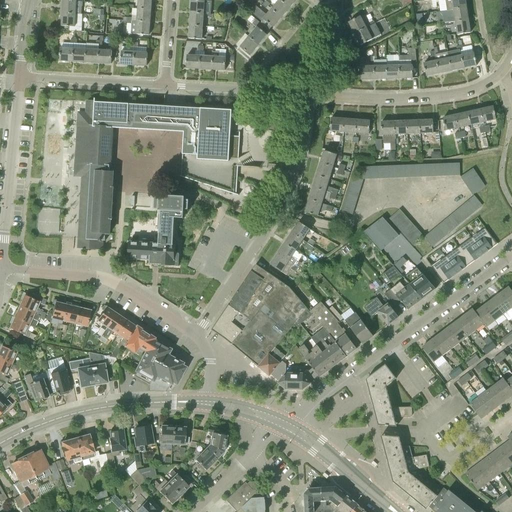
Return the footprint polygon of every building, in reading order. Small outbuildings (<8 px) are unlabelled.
[(151,10),(152,0),(139,0),(139,10),(151,10)] [(290,8),(279,0),(272,9),(282,17),(290,8)] [(279,0),(290,8),(296,0),(279,0)] [(464,0),(445,0),(446,1),(447,10),(453,9),(466,7),(464,0)] [(77,2),(64,1),(63,13),(81,15),(82,2),(81,2),(77,2)] [(191,14),(204,15),(208,15),(210,15),(211,3),(204,2),(192,1),(191,14)] [(282,17),(272,9),(266,14),(256,6),(251,12),(262,22),(263,20),(273,28),(282,17)] [(468,20),(466,7),(453,9),(447,10),(443,11),(445,23),(446,23),(451,23),(455,22),(468,20)] [(128,19),(127,21),(151,23),(151,10),(139,10),(138,16),(132,16),(132,19),(128,19)] [(82,15),(81,15),(63,13),(62,26),(70,27),(70,31),(82,32),(82,15)] [(190,26),(203,27),(204,15),(191,14),(190,26)] [(349,23),(355,34),(375,23),(374,21),(369,23),(365,15),(360,18),(360,17),(349,23)] [(468,20),(455,22),(457,35),(470,33),(468,20)] [(151,23),(127,21),(120,21),(120,23),(132,24),(131,33),(137,33),(137,35),(150,36),(151,23)] [(375,23),(355,34),(361,45),(381,35),(375,23)] [(203,27),(190,26),(189,39),(202,40),(203,27)] [(257,27),(249,37),(259,45),(267,35),(257,27)] [(249,37),(245,34),(241,31),(240,33),(243,36),(241,39),(245,42),(241,47),(251,55),(259,45),(249,37)] [(234,51),(239,46),(231,39),(226,44),(234,51)] [(199,69),(200,56),(200,51),(201,46),(197,46),(197,51),(195,51),(195,56),(187,56),(187,68),(199,69)] [(213,47),(212,57),(212,70),(225,70),(226,58),(219,57),(219,52),(216,52),(216,47),(213,47)] [(73,62),(74,49),(61,48),(60,61),(73,62)] [(452,71),(449,59),(448,52),(438,54),(437,48),(434,48),(434,52),(436,56),(437,61),(439,73),(452,71)] [(86,62),(86,50),(74,49),(73,62),(86,62)] [(98,63),(99,50),(86,50),(86,62),(98,63)] [(99,50),(98,63),(111,64),(112,51),(99,50)] [(134,65),(135,52),(122,52),(121,64),(134,65)] [(135,52),(134,65),(147,66),(148,53),(135,52)] [(474,53),(461,56),(464,68),(477,66),(474,53)] [(212,70),(212,57),(200,56),(199,69),(212,70)] [(464,68),(461,56),(449,59),(452,71),(464,68)] [(437,61),(424,64),(427,76),(439,73),(437,61)] [(400,79),(399,65),(387,66),(387,79),(400,79)] [(412,65),(399,65),(400,79),(413,78),(412,65)] [(375,79),(374,66),(361,66),(361,80),(375,79)] [(387,79),(387,66),(374,66),(375,79),(387,79)] [(95,99),(93,127),(101,127),(112,128),(125,129),(151,130),(184,132),(183,154),(182,165),(181,176),(180,176),(195,181),(211,186),(225,191),(239,196),(239,195),(236,194),(237,186),(237,179),(238,172),(238,167),(243,167),(249,167),(254,167),(259,168),(259,167),(258,167),(257,167),(252,160),(248,153),(243,156),(241,157),(239,159),(239,146),(240,139),(240,132),(239,132),(239,134),(239,137),(235,136),(230,136),(231,123),(232,110),(209,109),(185,108),(165,106),(144,105),(127,104),(111,103),(96,102),(96,99),(95,99)] [(481,110),(483,122),(488,121),(496,119),(493,107),(481,110)] [(483,122),(481,110),(468,113),(471,125),(483,122)] [(471,125),(468,113),(456,115),(459,128),(471,125)] [(459,128),(456,115),(444,118),(446,130),(459,128)] [(331,131),(344,132),(345,119),(332,118),(331,131)] [(345,119),(344,132),(356,133),(357,120),(345,119)] [(357,120),(356,133),(369,134),(370,122),(357,120)] [(408,134),(407,121),(395,122),(395,134),(408,134)] [(420,133),(420,121),(407,121),(408,134),(420,133)] [(433,121),(420,121),(420,133),(434,133),(433,121)] [(395,134),(395,122),(382,122),(382,136),(383,136),(383,144),(390,143),(391,149),(395,149),(395,134)] [(87,232),(86,248),(101,249),(102,241),(105,241),(106,234),(110,234),(113,173),(110,173),(112,128),(101,127),(93,127),(81,126),(79,156),(89,156),(89,164),(92,164),(90,178),(84,178),(81,232),(87,232)] [(325,151),(321,164),(333,167),(337,155),(325,151)] [(317,176),(329,179),(333,167),(321,164),(317,176)] [(465,183),(477,174),(474,169),(461,178),(465,183)] [(465,183),(468,188),(480,179),(477,174),(465,183)] [(313,188),(337,195),(338,189),(327,186),(329,179),(317,176),(313,188)] [(351,184),(361,187),(363,181),(353,178),(351,184)] [(480,179),(468,188),(473,195),(485,187),(480,179)] [(359,194),(361,187),(351,184),(349,191),(359,194)] [(329,200),(330,198),(335,200),(337,195),(313,188),(310,200),(322,203),(323,198),(329,200)] [(359,194),(349,191),(346,198),(357,201),(359,194)] [(185,200),(185,197),(159,196),(159,197),(155,197),(155,210),(159,210),(158,211),(161,212),(161,215),(159,215),(158,230),(160,230),(159,244),(129,242),(128,258),(150,260),(150,265),(178,267),(179,254),(175,254),(176,239),(174,239),(175,218),(184,219),(184,210),(189,210),(189,200),(185,200)] [(469,201),(477,210),(482,206),(474,197),(469,201)] [(357,201),(346,198),(344,204),(355,208),(357,201)] [(333,207),(322,203),(310,200),(306,212),(318,216),(320,210),(322,211),(326,210),(331,212),(333,207)] [(465,205),(472,214),(477,210),(469,201),(465,205)] [(355,208),(344,204),(342,211),(352,214),(355,208)] [(460,209),(467,218),(472,214),(465,205),(460,209)] [(455,213),(462,222),(467,218),(460,209),(455,213)] [(394,224),(404,215),(400,210),(390,219),(394,224)] [(450,217),(457,226),(462,222),(455,213),(450,217)] [(409,221),(404,215),(394,224),(399,230),(409,221)] [(445,221),(453,230),(457,226),(450,217),(445,221)] [(383,218),(364,232),(381,252),(399,236),(383,218)] [(409,221),(399,230),(404,235),(414,226),(409,221)] [(440,225),(448,234),(453,230),(445,221),(440,225)] [(299,222),(292,233),(302,240),(310,229),(299,222)] [(435,229),(443,238),(448,234),(440,225),(435,229)] [(414,226),(404,235),(408,240),(418,231),(414,226)] [(483,254),(497,244),(485,228),(472,238),(483,254)] [(435,229),(430,233),(438,242),(443,238),(435,229)] [(418,231),(408,240),(413,246),(423,237),(418,231)] [(302,240),(292,233),(285,244),(295,250),(302,240)] [(438,242),(430,233),(425,238),(432,247),(438,242)] [(470,264),(483,254),(472,238),(458,247),(470,264)] [(314,247),(312,246),(307,243),(304,247),(311,252),(314,247)] [(295,250),(285,244),(278,254),(298,268),(300,263),(297,261),(297,260),(292,256),(295,250)] [(445,257),(457,273),(470,264),(458,247),(445,257)] [(302,270),(298,268),(278,254),(271,265),(286,275),(291,268),(296,272),(295,272),(299,274),(302,270)] [(457,273),(445,257),(432,267),(444,283),(457,273)] [(394,266),(398,271),(408,263),(403,258),(394,266)] [(232,345),(259,367),(274,349),(295,323),(299,328),(301,326),(300,324),(312,315),(306,309),(289,288),(256,264),(234,297),(248,306),(242,314),(251,321),(232,345)] [(390,283),(401,274),(398,271),(394,266),(384,275),(390,283)] [(436,289),(417,269),(405,279),(422,299),(436,289)] [(377,288),(382,285),(378,279),(373,282),(377,288)] [(405,279),(391,290),(401,302),(408,310),(422,299),(405,279)] [(511,290),(509,287),(500,293),(511,309),(511,308),(511,290)] [(401,302),(391,290),(385,295),(391,303),(385,307),(378,299),(372,303),(365,309),(371,318),(379,312),(389,325),(399,317),(391,307),(394,305),(394,307),(401,302)] [(19,308),(39,317),(43,318),(45,313),(40,311),(40,310),(36,308),(39,303),(44,305),(46,300),(43,299),(44,297),(36,293),(35,295),(30,293),(28,298),(26,297),(27,295),(23,293),(19,301),(21,302),(19,308)] [(511,309),(500,293),(492,299),(504,314),(511,309)] [(232,345),(251,321),(242,314),(248,306),(234,297),(212,330),(224,338),(232,345)] [(504,314),(492,299),(484,306),(495,321),(504,314)] [(51,319),(63,321),(67,305),(59,304),(59,301),(53,300),(52,304),(54,305),(52,316),(51,319)] [(306,309),(312,315),(324,329),(339,347),(346,357),(357,349),(345,334),(337,323),(338,322),(328,311),(320,302),(309,311),(307,308),(306,309)] [(67,305),(63,321),(74,324),(79,306),(72,305),(72,307),(67,305)] [(79,306),(74,324),(81,325),(87,327),(90,311),(85,310),(86,308),(79,306)] [(333,306),(328,311),(338,322),(339,322),(344,318),(333,306)] [(495,321),(484,306),(475,312),(484,324),(486,327),(495,321)] [(96,321),(107,328),(116,314),(105,307),(96,321)] [(12,316),(29,324),(35,327),(39,317),(19,308),(17,311),(15,311),(12,316)] [(484,324),(475,312),(473,309),(465,316),(476,331),(484,324)] [(355,312),(349,318),(345,320),(363,344),(373,336),(361,321),(355,312)] [(105,331),(101,336),(106,340),(110,334),(112,331),(117,334),(126,321),(116,314),(107,328),(105,331)] [(29,324),(12,316),(7,328),(33,340),(35,335),(30,333),(26,331),(29,324)] [(476,331),(465,316),(456,322),(467,337),(476,331)] [(117,334),(123,338),(127,341),(136,327),(126,321),(117,334)] [(467,337),(456,322),(448,328),(459,343),(467,337)] [(124,344),(123,346),(131,351),(130,354),(132,355),(133,353),(139,357),(143,351),(145,352),(152,340),(153,338),(136,327),(127,341),(124,344)] [(101,336),(105,331),(100,328),(97,334),(101,336)] [(459,343),(448,328),(439,334),(451,349),(459,343)] [(335,366),(346,357),(339,347),(324,329),(313,337),(319,345),(335,366)] [(451,349),(439,334),(431,341),(442,356),(451,349)] [(510,341),(507,336),(501,340),(505,345),(510,341)] [(33,348),(36,343),(25,338),(22,344),(33,348)] [(152,340),(145,352),(135,371),(153,381),(156,376),(171,384),(172,382),(176,384),(185,368),(181,366),(182,364),(167,355),(170,350),(152,340)] [(442,356),(431,341),(422,347),(434,362),(442,356)] [(487,346),(491,351),(496,347),(492,342),(487,346)] [(0,359),(11,364),(16,353),(3,347),(4,345),(0,343),(0,359)] [(320,377),(335,366),(319,345),(312,350),(313,352),(310,355),(308,353),(309,351),(304,345),(299,349),(320,377)] [(491,351),(487,346),(482,349),(486,355),(491,351)] [(259,367),(269,376),(285,357),(274,349),(259,367)] [(91,366),(89,367),(93,385),(107,383),(102,355),(88,352),(91,366)] [(503,352),(498,355),(502,361),(507,357),(503,352)] [(470,358),(474,363),(479,360),(475,354),(470,358)] [(502,361),(498,355),(494,359),(498,364),(502,361)] [(474,363),(470,358),(465,362),(469,367),(474,363)] [(11,364),(0,359),(0,381),(2,382),(3,381),(6,383),(8,379),(4,377),(5,375),(6,375),(9,368),(18,372),(20,369),(15,366),(11,364)] [(93,385),(89,367),(82,368),(80,359),(75,360),(80,388),(93,385)] [(59,396),(70,393),(65,378),(67,378),(62,361),(58,362),(59,367),(49,370),(57,394),(58,394),(59,396)] [(485,361),(480,364),(484,370),(489,366),(485,361)] [(392,373),(396,370),(392,364),(387,368),(392,373)] [(484,370),(480,364),(474,368),(479,374),(484,370)] [(392,373),(387,368),(385,365),(381,368),(381,369),(367,380),(376,417),(379,426),(380,426),(397,427),(395,418),(409,418),(410,418),(411,418),(411,417),(412,416),(412,409),(392,407),(386,386),(396,379),(392,373)] [(454,371),(458,376),(463,372),(459,367),(454,371)] [(49,378),(47,371),(30,377),(30,376),(24,378),(29,392),(31,391),(35,402),(53,395),(49,378)] [(458,376),(454,371),(449,375),(453,380),(458,376)] [(468,373),(463,377),(467,383),(472,379),(468,373)] [(303,390),(311,384),(304,374),(286,374),(278,383),(286,390),(303,390)] [(467,383),(463,377),(458,381),(462,386),(467,383)] [(506,400),(511,396),(511,389),(506,382),(504,379),(495,385),(506,400)] [(20,401),(27,398),(21,382),(14,385),(20,401)] [(0,395),(6,389),(9,387),(6,384),(0,389),(0,395)] [(487,391),(498,407),(506,400),(495,385),(487,391)] [(6,389),(0,395),(0,414),(1,413),(2,414),(11,405),(5,399),(10,393),(6,389)] [(478,398),(490,413),(498,407),(487,391),(478,398)] [(490,413),(478,398),(470,404),(477,413),(481,419),(490,413)] [(147,426),(145,424),(142,425),(141,427),(135,428),(137,437),(135,438),(138,453),(145,452),(144,446),(152,444),(148,426),(147,426)] [(165,443),(172,444),(173,427),(172,427),(172,425),(165,425),(165,427),(161,427),(159,447),(164,447),(165,443)] [(173,427),(172,444),(184,444),(188,444),(189,438),(184,437),(185,428),(180,428),(180,426),(174,425),(174,427),(173,427)] [(205,446),(207,432),(192,429),(191,442),(196,443),(202,444),(205,446)] [(106,454),(109,470),(115,469),(112,456),(118,455),(118,451),(125,450),(123,430),(109,432),(110,439),(109,439),(111,454),(106,454)] [(210,445),(207,449),(216,458),(223,452),(223,450),(225,450),(226,444),(224,444),(225,435),(224,435),(224,433),(219,432),(219,434),(212,433),(210,445)] [(75,439),(81,461),(89,459),(90,461),(98,459),(101,471),(109,470),(106,454),(99,455),(98,452),(93,453),(88,435),(75,439)] [(389,463),(412,458),(410,447),(402,446),(400,437),(381,436),(389,463)] [(81,461),(75,439),(62,443),(67,460),(68,464),(73,463),(81,461)] [(511,443),(510,440),(499,449),(511,465),(511,464),(511,443)] [(216,458),(207,449),(195,460),(200,465),(198,467),(202,471),(204,469),(205,470),(211,464),(212,466),(217,461),(215,459),(216,458)] [(511,465),(499,449),(488,457),(500,474),(511,465)] [(26,457),(25,458),(36,481),(50,474),(53,481),(60,478),(54,463),(47,466),(39,451),(33,454),(32,455),(30,454),(27,455),(26,457)] [(426,456),(412,458),(389,463),(393,482),(394,482),(409,472),(429,468),(426,456)] [(36,481),(25,458),(24,458),(22,457),(20,458),(19,461),(17,461),(18,462),(12,465),(20,481),(13,485),(19,496),(26,506),(33,502),(26,491),(24,486),(36,481)] [(500,474),(488,457),(477,465),(489,482),(500,474)] [(59,471),(65,468),(62,460),(55,462),(59,471)] [(489,482),(477,465),(465,474),(478,491),(489,482)] [(154,466),(141,469),(136,470),(130,476),(139,485),(145,480),(156,475),(154,466)] [(64,471),(68,484),(75,482),(70,469),(64,471)] [(172,477),(167,482),(179,495),(180,494),(182,495),(186,491),(185,490),(188,486),(172,471),(169,474),(172,477)] [(409,472),(394,482),(412,497),(423,484),(409,472)] [(423,484),(412,497),(427,509),(429,507),(433,511),(435,508),(448,492),(444,488),(443,489),(428,477),(423,484)] [(179,495),(167,482),(164,480),(159,485),(155,481),(151,484),(159,492),(171,503),(174,500),(176,502),(180,497),(178,496),(179,495)] [(237,511),(252,498),(258,497),(258,490),(253,490),(246,483),(227,501),(237,511)] [(144,490),(139,485),(133,491),(138,496),(134,500),(141,507),(136,511),(156,511),(146,502),(150,497),(144,491),(144,490)] [(323,501),(326,501),(330,501),(333,501),(330,505),(335,511),(347,496),(336,487),(322,488),(323,501)] [(326,501),(323,501),(322,488),(309,489),(304,494),(305,494),(305,511),(333,511),(335,511),(330,505),(326,505),(326,501)] [(472,511),(448,492),(435,508),(439,511),(438,511),(472,511)] [(119,508),(124,504),(115,494),(110,499),(119,508)] [(506,494),(501,498),(504,502),(509,498),(506,494)] [(29,511),(26,506),(19,496),(14,499),(21,511),(29,511)] [(347,496),(335,511),(333,511),(352,511),(358,505),(347,496)] [(252,498),(237,511),(265,511),(266,511),(266,504),(259,504),(258,497),(252,498)] [(504,502),(501,498),(496,502),(499,506),(504,502)]
